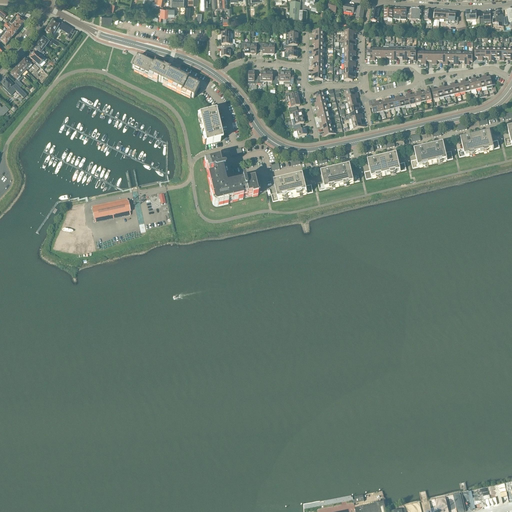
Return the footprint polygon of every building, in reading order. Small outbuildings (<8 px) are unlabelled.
[(311,9),(317,10),(318,5),(315,4),(315,1),(317,1),(317,0),(305,0),(305,4),(310,5),(310,6),(312,7),(311,9)] [(330,14),(336,15),(337,5),(334,5),(335,3),(329,2),(328,11),(331,12),(330,14)] [(290,21),(299,22),(300,4),(291,3),(290,21)] [(356,18),(363,19),(364,9),(358,8),(354,7),(345,5),(343,12),(353,14),(357,14),(356,18)] [(408,21),(408,20),(408,12),(406,12),(406,10),(401,9),(400,20),(408,21)] [(373,24),(378,25),(380,18),(378,18),(379,11),(373,10),(371,22),(373,22),(373,24)] [(417,24),(420,24),(421,24),(421,18),(425,18),(426,12),(422,11),(410,10),(410,11),(409,11),(408,20),(410,20),(410,21),(416,22),(416,23),(417,24)] [(384,20),(393,20),(393,11),(384,11),(384,20)] [(433,20),(448,21),(449,14),(449,12),(435,11),(433,20)] [(476,13),(466,13),(466,22),(471,21),(472,26),(480,26),(480,18),(476,18),(476,13)] [(480,18),(481,25),(484,25),(484,23),(491,23),(490,13),(483,13),(483,18),(480,18)] [(448,22),(458,23),(458,19),(455,19),(456,14),(455,14),(454,14),(453,14),(452,14),(449,14),(448,21),(448,22)] [(497,24),(497,27),(503,27),(503,20),(499,20),(499,14),(492,14),(493,24),(497,24)] [(12,26),(18,31),(24,23),(20,20),(22,19),(18,15),(16,18),(17,19),(12,26)] [(65,41),(68,43),(73,35),(70,33),(72,30),(62,24),(61,25),(57,22),(56,24),(52,22),(48,29),(47,28),(45,31),(46,32),(45,33),(52,37),(57,28),(69,36),(65,41)] [(6,34),(12,38),(12,39),(18,31),(12,26),(11,28),(9,26),(9,25),(6,23),(3,26),(8,30),(6,33),(6,34)] [(221,34),(221,40),(230,40),(230,34),(233,34),(233,31),(226,31),(226,34),(221,34)] [(1,42),(6,46),(12,38),(6,34),(6,33),(4,32),(0,36),(0,42),(0,43),(1,42)] [(286,41),(297,41),(297,35),(292,35),(292,32),(286,32),(286,35),(285,35),(285,41),(286,41)] [(37,43),(44,48),(48,43),(43,38),(41,40),(40,39),(37,43)] [(49,42),(57,47),(59,44),(51,39),(49,42)] [(226,49),(232,49),(232,46),(233,46),(233,40),(230,40),(221,40),(221,45),(226,46),(226,49)] [(284,50),(286,50),(292,50),(292,47),(297,47),(297,41),(286,41),(286,46),(284,46),(284,50)] [(40,54),(42,56),(44,53),(42,51),(44,48),(37,43),(34,46),(36,47),(34,49),(40,54)] [(250,55),(250,46),(250,44),(241,44),(241,50),(244,50),(244,55),(250,55)] [(256,50),(259,50),(259,44),(256,44),(256,46),(250,46),(250,55),(256,55),(256,50)] [(262,55),(268,55),(268,46),(262,46),(262,44),(259,44),(259,50),(262,50),(262,55)] [(268,55),(274,55),(274,50),(277,50),(277,44),(268,44),(268,46),(268,55)] [(221,58),(230,58),(230,52),(232,52),(232,49),(226,49),(226,52),(221,52),(221,58)] [(288,59),(297,59),(297,53),(292,53),(292,50),(286,50),(286,53),(288,53),(288,59)] [(36,65),(40,69),(45,63),(47,60),(38,54),(37,55),(34,54),(34,55),(32,53),(30,57),(31,58),(30,59),(36,64),(36,65)] [(132,69),(193,99),(195,95),(199,88),(197,87),(198,86),(169,72),(163,69),(139,57),(139,59),(137,58),(133,65),(132,69)] [(20,65),(26,71),(28,69),(29,69),(31,67),(36,72),(38,70),(33,64),(31,66),(25,60),(22,63),(21,62),(20,64),(20,65)] [(17,68),(15,70),(21,75),(26,71),(20,65),(19,66),(18,65),(17,67),(17,68)] [(13,72),(11,74),(17,80),(15,83),(14,83),(20,89),(23,86),(19,82),(20,81),(23,77),(21,75),(15,70),(14,70),(13,71),(13,72)] [(257,85),(257,78),(254,78),(254,73),(248,73),(248,82),(254,82),(254,85),(257,85)] [(263,83),(266,83),(266,74),(260,73),(260,78),(257,78),(257,85),(261,85),(263,83)] [(272,85),(275,85),(275,79),(272,79),(272,74),(266,74),(266,83),(272,83),(272,85)] [(278,83),(284,83),(284,74),(278,74),(278,79),(275,79),(275,85),(278,85),(278,83)] [(290,85),(293,85),(293,79),(290,79),(290,74),(284,74),(284,83),(290,83),(290,85)] [(484,77),(487,88),(487,90),(493,89),(492,86),(495,86),(493,77),(487,79),(486,76),(484,77)] [(2,83),(1,84),(2,85),(3,86),(4,87),(3,88),(11,96),(15,91),(23,99),(26,96),(15,85),(13,87),(6,80),(5,81),(4,80),(2,82),(2,83)] [(463,82),(465,93),(471,92),(469,83),(466,84),(465,81),(463,82)] [(431,89),(434,100),(439,99),(437,91),(434,91),(434,88),(431,89)] [(280,101),(281,105),(289,103),(298,101),(297,95),(292,96),(291,93),(285,94),(286,98),(288,97),(289,99),(280,101)] [(288,109),(289,112),(295,110),(295,107),(299,106),(298,101),(289,103),(291,108),(288,109)] [(0,114),(2,117),(9,111),(4,106),(1,109),(0,107),(0,114)] [(292,115),(294,120),(302,118),(301,112),(296,114),(295,110),(289,112),(290,115),(292,115)] [(199,116),(206,146),(220,142),(219,137),(221,136),(221,132),(218,133),(216,122),(218,122),(217,118),(215,119),(213,113),(211,113),(199,116)] [(293,126),(293,129),(299,128),(299,125),(304,124),(302,118),(294,120),(295,126),(293,126)] [(296,132),(298,138),(306,136),(305,130),(300,131),(299,128),(293,129),(294,133),(296,132)] [(322,135),(322,138),(334,135),(332,130),(324,132),(325,135),(322,135)] [(463,151),(458,153),(459,158),(500,149),(498,143),(493,144),(490,136),(490,133),(484,135),(481,136),(470,138),(466,139),(461,140),(461,143),(463,151)] [(417,162),(411,164),(413,170),(453,160),(452,154),(446,155),(444,147),(443,145),(438,146),(434,147),(424,149),(420,150),(414,151),(415,154),(417,162)] [(210,193),(212,204),(212,205),(213,205),(213,206),(214,207),(215,207),(216,207),(217,208),(218,207),(228,205),(228,204),(233,202),(233,201),(257,195),(255,187),(261,186),(258,175),(253,176),(254,181),(246,183),(245,183),(245,181),(244,180),(243,180),(242,180),(242,181),(242,182),(238,183),(239,185),(227,188),(226,187),(223,175),(225,175),(224,171),(225,171),(225,170),(225,169),(225,168),(224,168),(221,169),(219,160),(224,159),(223,153),(212,156),(213,161),(205,163),(211,188),(210,188),(211,193),(210,193)] [(370,173),(365,175),(366,181),(406,171),(405,165),(399,167),(397,158),(397,156),(391,157),(388,158),(377,160),(373,161),(368,163),(368,165),(370,173)] [(324,185),(318,186),(319,192),(360,182),(358,176),(353,178),(351,169),(350,167),(345,168),(341,169),(330,171),(327,172),(321,174),(322,176),(324,185)] [(277,196),(271,197),(273,203),(313,193),(312,187),(306,189),(304,180),(303,178),(298,179),(294,180),(284,183),(284,182),(280,183),(275,185),(275,187),(277,196)] [(91,207),(95,223),(130,216),(127,200),(91,207)] [(356,511),(355,511),(386,511),(384,503),(355,509),(356,511)]
